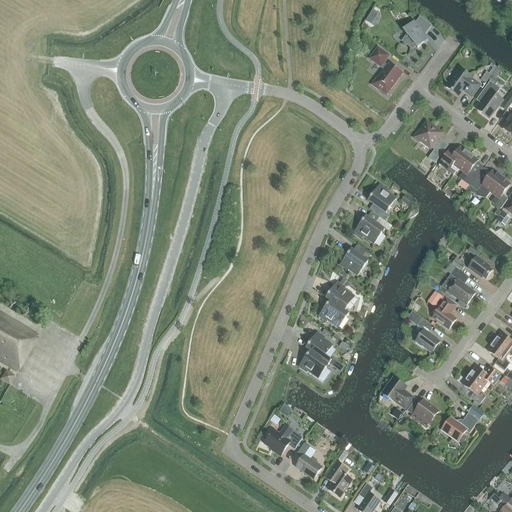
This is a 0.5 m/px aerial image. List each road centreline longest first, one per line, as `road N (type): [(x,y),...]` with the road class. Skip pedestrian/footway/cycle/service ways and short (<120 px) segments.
road 1 (unclassified): [(43,511),(80,451),(135,389),(224,85)]
road 2 (unclassified): [(318,511),(239,458),(231,443),(323,223),(357,167),(357,144)]
road 3 (primary): [(19,511),(95,382),(136,279)]
road 4 (primary): [(141,105),(148,185),(136,279)]
road 5 (primary): [(136,279),(166,107)]
road 6 (unclassified): [(357,144),(295,97),(224,85)]
road 7 (residential): [(436,384),(511,280)]
